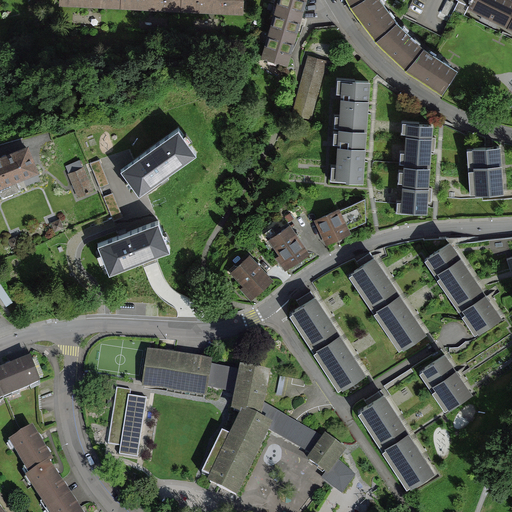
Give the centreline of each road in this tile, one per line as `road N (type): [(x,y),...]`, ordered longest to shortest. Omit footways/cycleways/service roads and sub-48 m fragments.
road 1 (residential): [(269,305),(370,241),(511,225)]
road 2 (residential): [(511,132),(454,113),(380,64),(333,0)]
road 3 (residential): [(72,326),(228,324),(269,305)]
road 4 (residential): [(121,511),(99,489),(72,434),(72,326)]
road 5 (residential): [(269,305),(341,412)]
